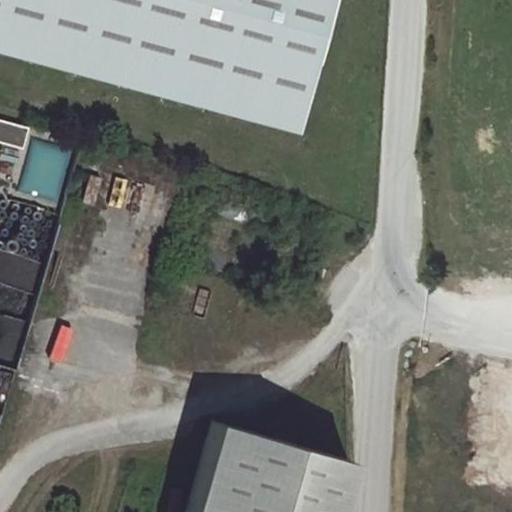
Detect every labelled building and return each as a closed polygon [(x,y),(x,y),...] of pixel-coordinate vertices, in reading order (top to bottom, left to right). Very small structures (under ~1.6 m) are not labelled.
[(0,0),(0,49),(295,127),(328,0),(0,0)] [(25,126),(0,119),(0,141),(19,147),(25,126)] [(30,139),(18,191),(59,200),(71,148),(30,139)] [(107,174),(101,203),(116,206),(122,177),(107,174)] [(145,230),(151,203),(136,199),(130,226),(145,230)] [(220,331),(234,332),(237,305),(224,303),(220,331)] [(329,511),(343,468),(288,452),(294,432),(270,425),(264,444),(205,427),(179,511),(329,511)]
